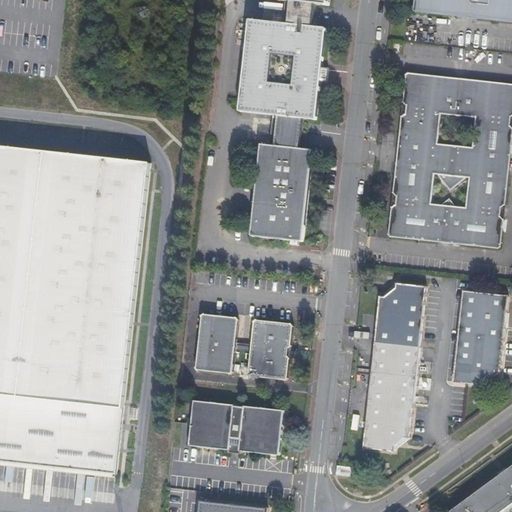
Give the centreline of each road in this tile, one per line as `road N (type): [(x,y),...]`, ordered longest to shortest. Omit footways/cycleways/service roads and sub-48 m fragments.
road 1 (residential): [(368,0),(313,511)]
road 2 (unknown): [(458,455),(437,424),(445,283)]
road 3 (residential): [(378,511),(511,416)]
